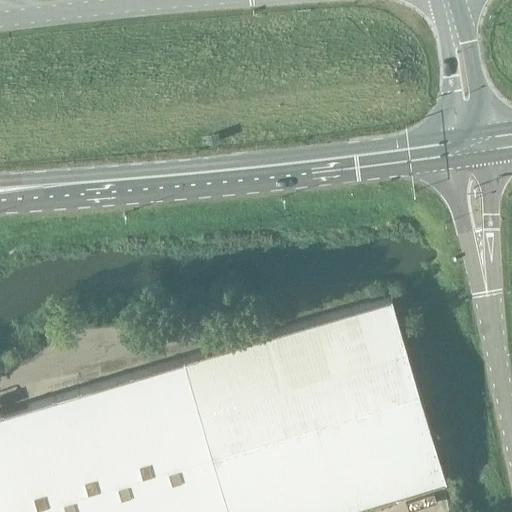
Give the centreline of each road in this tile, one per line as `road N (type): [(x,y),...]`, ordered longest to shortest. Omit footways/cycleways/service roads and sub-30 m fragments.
road 1 (primary): [(0,193),(467,147)]
road 2 (unclassified): [(511,417),(467,147)]
road 3 (unclassified): [(0,21),(212,0)]
road 4 (tertiary): [(467,147),(443,0)]
